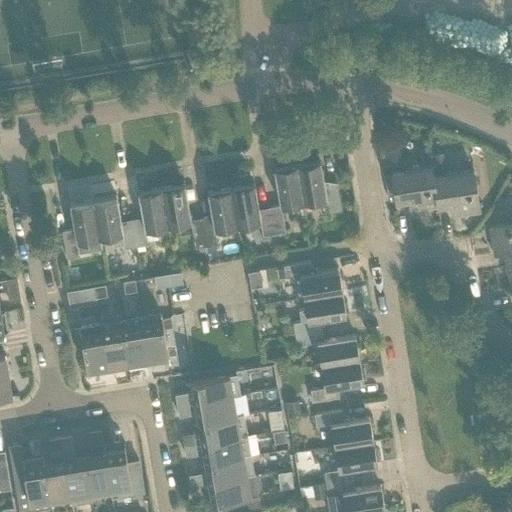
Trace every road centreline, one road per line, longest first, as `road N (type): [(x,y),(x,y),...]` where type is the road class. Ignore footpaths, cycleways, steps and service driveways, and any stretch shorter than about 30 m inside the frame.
road 1 (residential): [(54,409),(7,129)]
road 2 (tertiary): [(271,85),(7,129)]
road 3 (residential): [(417,489),(381,255)]
road 4 (residential): [(163,511),(143,396),(54,409)]
road 5 (residential): [(381,255),(351,249),(210,271),(215,302)]
road 6 (residential): [(511,346),(466,298),(455,245),(381,255)]
road 7 (residential): [(381,255),(351,84)]
road 8 (tertiary): [(511,131),(413,94),(351,84)]
